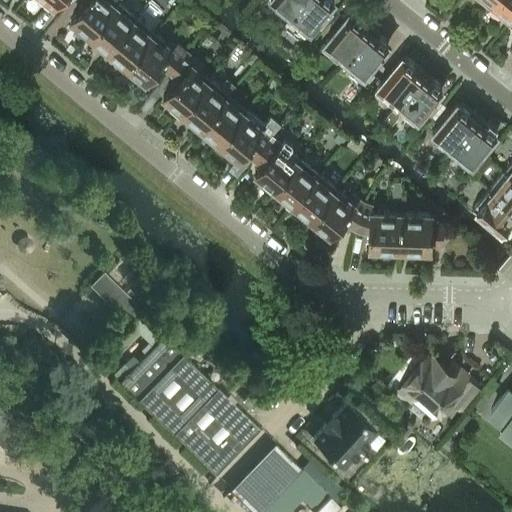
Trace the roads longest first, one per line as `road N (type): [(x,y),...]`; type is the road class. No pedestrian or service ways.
road 1 (residential): [(0,29),(317,286),(364,295),(490,294)]
road 2 (residential): [(511,102),(387,0)]
